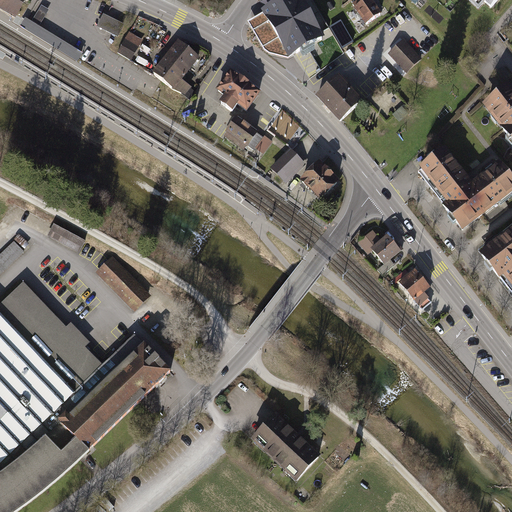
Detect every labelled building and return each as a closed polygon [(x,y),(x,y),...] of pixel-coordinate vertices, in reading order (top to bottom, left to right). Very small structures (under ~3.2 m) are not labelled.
[(0,0),(0,4),(16,14),(24,0),(0,0)] [(286,0),(261,15),(289,63),(325,42),(300,0),(286,0)] [(362,0),(351,8),(366,31),(384,20),(370,0),(362,0)] [(41,27),(50,11),(42,7),(33,22),(41,27)] [(98,27),(116,35),(119,37),(124,26),(104,15),(98,27)] [(473,54),(486,39),(480,33),(467,48),(473,54)] [(118,53),(132,61),(139,48),(126,40),(118,53)] [(408,76),(424,61),(406,41),(389,55),(408,76)] [(198,58),(180,43),(154,76),(171,89),(182,94),(189,100),(195,93),(179,80),(198,58)] [(416,77),(430,92),(441,81),(428,66),(416,77)] [(263,101),(233,76),(218,93),(229,102),(223,110),(235,120),(242,112),(249,118),(263,101)] [(341,81),(319,102),(344,128),(366,107),(341,81)] [(374,105),(383,114),(401,97),(392,88),(374,105)] [(511,88),(486,110),(511,144),(511,88)] [(269,130),(289,144),(303,125),(282,111),(269,130)] [(272,144),(239,120),(227,137),(260,161),(272,144)] [(418,174),(467,238),(511,203),(511,177),(505,168),(476,190),(447,152),(418,174)] [(299,166),(287,155),(272,169),(284,181),(299,166)] [(301,182),(321,203),(340,185),(320,164),(301,182)] [(52,237),(76,251),(82,241),(57,227),(52,237)] [(394,263),(403,256),(389,239),(384,243),(375,231),(359,244),(371,258),(372,256),(383,269),(379,272),(384,278),(397,267),(394,263)] [(511,238),(486,260),(511,290),(511,238)] [(0,253),(0,273),(26,250),(16,239),(0,253)] [(102,278),(135,310),(149,296),(116,264),(102,278)] [(49,280),(86,319),(96,309),(60,271),(49,280)] [(394,281),(421,314),(433,304),(427,297),(434,292),(417,272),(411,277),(406,271),(394,281)] [(0,511),(12,511),(42,490),(170,370),(137,338),(109,364),(29,280),(0,305),(0,511)] [(278,414),(252,440),(292,479),(318,452),(278,414)]
